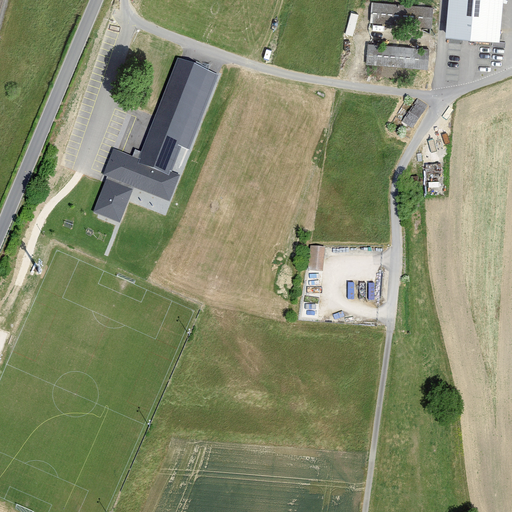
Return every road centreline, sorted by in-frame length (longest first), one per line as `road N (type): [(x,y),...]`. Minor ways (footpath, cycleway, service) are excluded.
road 1 (track): [(442,0),(442,95),(396,175),(395,269),(363,511)]
road 2 (unclassified): [(511,70),(442,95),(401,93),(290,76),(117,11)]
road 3 (tertiary): [(97,0),(0,230)]
road 4 (unclassified): [(117,11),(116,42),(83,147)]
